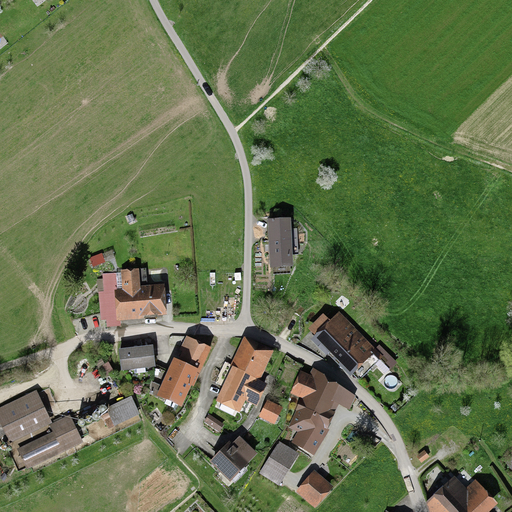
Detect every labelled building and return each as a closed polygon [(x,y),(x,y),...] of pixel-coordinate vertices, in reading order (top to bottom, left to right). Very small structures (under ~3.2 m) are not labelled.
[(270,222),(272,266),(290,265),(289,240),(298,240),(297,228),(288,229),(288,221),(270,222)] [(90,259),(93,266),(102,262),(99,255),(90,259)] [(108,327),(120,326),(119,314),(139,312),(136,271),(104,274),(105,293),(100,293),(102,319),(107,319),(108,327)] [(139,312),(161,310),(160,290),(147,291),(145,271),(136,271),(139,312)] [(325,317),(316,326),(321,331),(315,336),(330,351),(332,349),(352,370),(359,363),(367,372),(379,360),(351,331),(354,328),(339,313),(330,322),(325,317)] [(188,350),(180,366),(175,363),(170,374),(155,367),(152,393),(168,400),(169,397),(180,402),(189,383),(193,385),(210,348),(187,337),(182,348),(188,350)] [(268,350),(249,340),(235,369),(225,364),(218,378),(217,379),(215,382),(226,388),(220,400),(239,409),(244,398),(255,403),(266,382),(255,377),(268,350)] [(146,372),(145,367),(154,366),(152,346),(120,350),(122,370),(134,368),(134,373),(146,372)] [(99,367),(105,378),(114,372),(108,362),(99,367)] [(291,394),(305,400),(295,418),(310,425),(308,429),(307,428),(298,443),(313,452),(323,437),(318,434),(329,411),(326,410),(332,400),(348,408),(354,395),(313,369),(309,377),(300,373),(291,394)] [(48,419),(36,393),(0,410),(0,419),(9,438),(48,419)] [(108,410),(114,423),(137,413),(131,399),(108,410)] [(267,401),(260,415),(274,423),(282,408),(267,401)] [(209,415),(205,421),(218,430),(222,423),(221,423),(209,415)] [(55,433),(19,450),(27,467),(81,441),(69,417),(51,425),(55,433)] [(213,462),(230,478),(254,453),(240,439),(233,446),(230,444),(213,462)] [(277,483),(295,456),(278,445),(261,473),(277,483)] [(511,450),(503,459),(511,468),(511,450)] [(421,461),(428,456),(424,451),(418,457),(421,461)] [(315,504),(329,487),(314,474),(299,491),(315,504)] [(475,481),(462,494),(451,482),(445,488),(443,485),(432,494),(435,497),(429,502),(438,511),(449,511),(471,493),(477,499),(485,492),(475,481)] [(486,511),(478,511),(490,499),(485,493),(485,492),(477,499),(471,493),(449,511),(488,511),(487,511),(486,511)]
